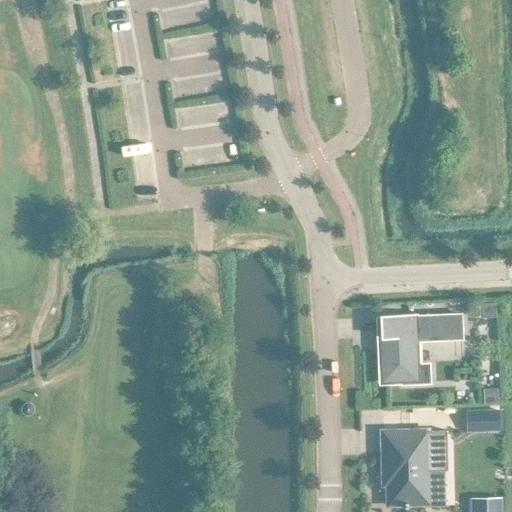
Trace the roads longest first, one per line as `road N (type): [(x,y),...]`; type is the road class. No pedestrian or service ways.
road 1 (residential): [(331,290),(317,221),(285,157),(252,0)]
road 2 (residential): [(336,511),(331,290)]
road 3 (residential): [(331,290),(511,281)]
